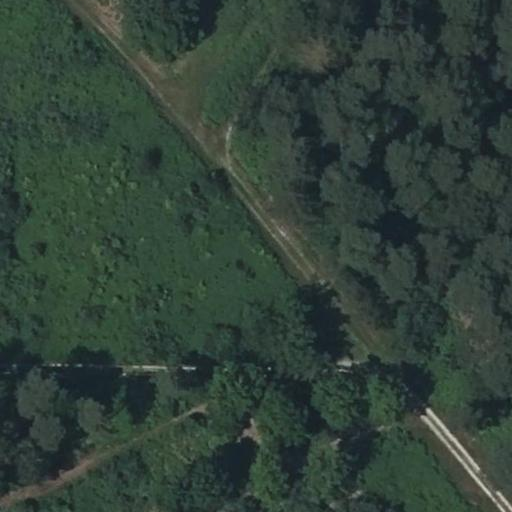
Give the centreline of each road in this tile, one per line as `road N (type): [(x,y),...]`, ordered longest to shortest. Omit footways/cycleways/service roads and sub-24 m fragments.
road 1 (track): [(73,0),(231,172),(506,511)]
road 2 (track): [(0,371),(393,378)]
